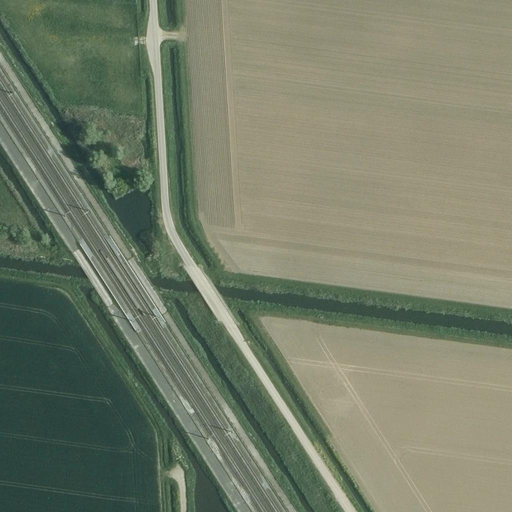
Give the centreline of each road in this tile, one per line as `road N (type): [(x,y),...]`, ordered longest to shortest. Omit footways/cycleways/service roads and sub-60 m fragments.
road 1 (unclassified): [(349,511),(170,231),(150,0)]
road 2 (track): [(0,58),(130,258)]
road 3 (track): [(165,312),(293,511)]
